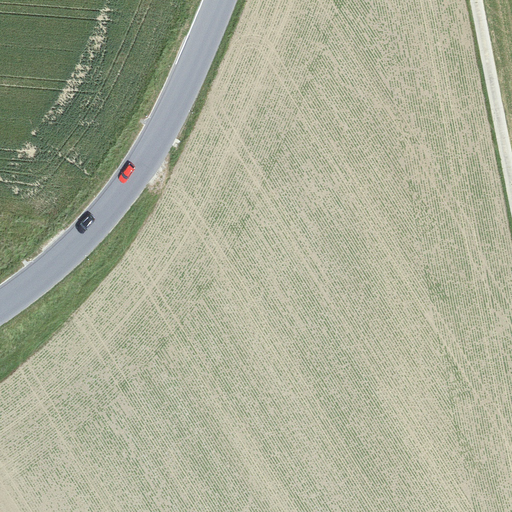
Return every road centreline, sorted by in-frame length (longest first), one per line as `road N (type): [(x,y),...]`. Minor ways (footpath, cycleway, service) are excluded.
road 1 (tertiary): [(216,0),(165,128),(121,199),(0,306)]
road 2 (track): [(511,178),(477,0)]
